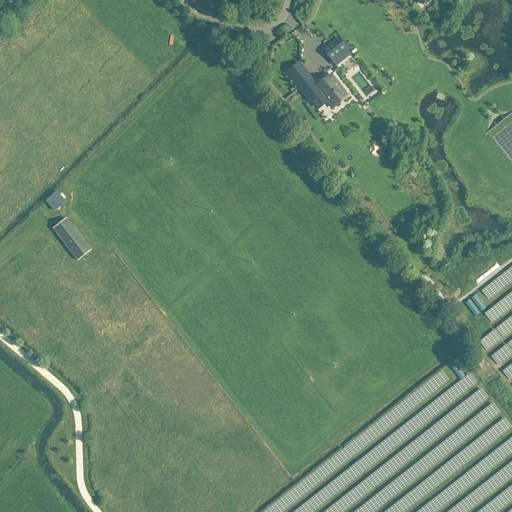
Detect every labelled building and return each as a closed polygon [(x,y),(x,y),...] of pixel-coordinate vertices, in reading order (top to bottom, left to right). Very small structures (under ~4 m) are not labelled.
[(350,54),(337,38),(323,49),(336,65),(350,54)] [(313,96),(320,91),(333,108),(348,96),(331,75),(317,86),(311,78),(304,84),(313,96)] [(511,114),(485,136),(511,168),(511,114)] [(65,201),(61,196),(57,191),(46,200),(55,210),(65,201)] [(67,218),(65,219),(53,229),(77,261),(92,250),(67,218)]
